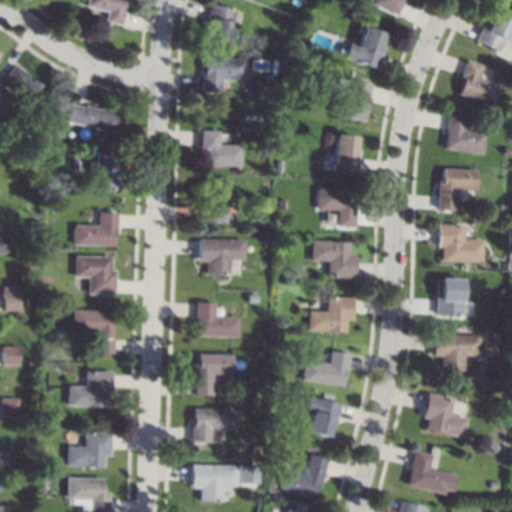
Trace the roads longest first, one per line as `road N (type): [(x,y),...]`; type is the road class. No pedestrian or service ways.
road 1 (residential): [(455,0),(406,95),(378,409),(350,511)]
road 2 (residential): [(168,0),(146,511)]
road 3 (residential): [(159,77),(77,58),(4,0)]
